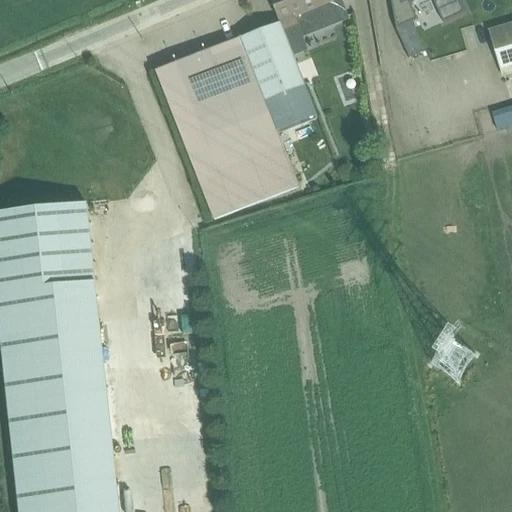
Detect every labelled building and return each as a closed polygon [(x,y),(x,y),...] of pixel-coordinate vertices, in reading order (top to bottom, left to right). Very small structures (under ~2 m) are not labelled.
[(302,38),(349,19),(341,0),(271,0),(280,22),(287,41),(293,56),(307,51),(302,38)] [(432,0),(443,22),(466,12),(460,0),(391,0),(392,2),(396,29),(415,20),(407,3),(412,0),(432,0)] [(287,41),(280,22),(155,71),(213,220),(298,187),(273,123),(313,107),(293,56),(287,41)] [(511,22),(488,29),(502,77),(511,73),(511,22)] [(345,75),(337,78),(343,98),(352,95),(345,75)] [(117,511),(86,203),(0,211),(0,355),(15,511),(117,511)]
